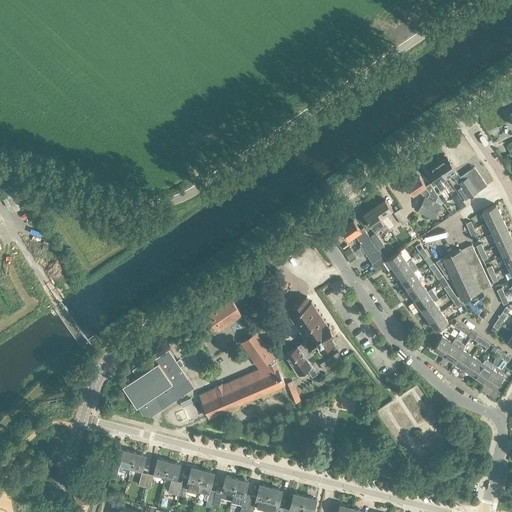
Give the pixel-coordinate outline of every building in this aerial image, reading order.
[(492,141),(504,136),(500,127),(488,132),(492,141)] [(448,157),(438,163),(447,178),(453,174),(456,179),(455,179),(458,183),(459,181),(461,185),(456,188),(464,201),(470,197),(488,185),(475,166),(461,176),(448,157)] [(438,163),(429,169),(442,189),(446,186),(443,181),(447,178),(438,163)] [(434,218),(441,204),(443,201),(430,183),(426,185),(420,175),(406,184),(413,195),(421,190),(425,196),(418,210),(434,218)] [(385,199),(375,206),(390,228),(394,225),(387,214),(393,210),(385,199)] [(497,203),(483,210),(489,221),(502,215),(497,203)] [(375,206),(364,213),(371,224),(371,225),(375,231),(381,227),(384,232),(389,228),(390,228),(375,206)] [(402,224),(408,220),(400,208),(394,212),(402,224)] [(502,215),(489,221),(494,232),(507,226),(502,215)] [(384,255),(370,235),(370,236),(364,227),(360,229),(354,220),(341,229),(349,240),(356,235),(360,242),(361,243),(360,244),(372,263),(384,255)] [(471,221),(466,223),(469,230),(474,228),(471,221)] [(511,236),(507,226),(494,232),(499,243),(511,237),(511,236)] [(474,228),(469,230),(473,238),(478,235),(474,228)] [(511,237),(499,243),(504,254),(511,250),(511,237)] [(420,242),(415,245),(420,252),(425,249),(421,243),(420,242)] [(481,243),(476,245),(479,252),(484,250),(481,243)] [(472,244),(461,249),(462,249),(437,261),(448,278),(452,276),(462,299),(481,291),(481,290),(491,285),(472,244)] [(356,255),(350,247),(344,251),(350,259),(356,255)] [(425,249),(420,252),(424,259),(425,258),(428,262),(432,259),(425,249)] [(484,250),(479,252),(483,260),(488,257),(484,250)] [(400,251),(393,256),(388,259),(395,270),(408,261),(407,261),(400,251)] [(414,271),(414,270),(418,268),(411,258),(407,261),(408,261),(395,270),(402,280),(414,271)] [(432,259),(428,262),(430,265),(429,265),(434,272),(438,269),(432,259)] [(490,274),(495,272),(491,265),(486,267),(490,274)] [(438,269),(434,272),(438,278),(443,275),(438,269)] [(414,271),(402,280),(409,290),(421,281),(414,271)] [(490,274),(493,282),(498,280),(495,272),(490,274)] [(421,281),(409,290),(416,300),(428,291),(421,281)] [(448,284),(444,287),(448,292),(452,289),(448,284)] [(500,296),(505,294),(502,287),(497,289),(500,296)] [(432,288),(428,291),(416,300),(423,310),(435,301),(435,300),(438,298),(432,288)] [(452,289),(448,292),(455,302),(459,299),(452,289)] [(503,304),(507,302),(509,302),(505,294),(500,296),(503,304)] [(285,354),(299,374),(308,368),(313,376),(317,372),(307,358),(314,353),(311,348),(312,348),(313,349),(314,348),(315,348),(318,346),(322,351),(335,342),(332,337),(335,335),(335,334),(336,333),(330,324),(329,325),(312,301),(310,302),(307,296),(289,309),(292,314),(291,315),(307,339),(299,345),(298,345),(285,354)] [(212,327),(215,332),(242,314),(232,299),(205,317),(209,323),(212,327)] [(435,301),(423,310),(430,320),(442,311),(435,301)] [(506,305),(502,312),(506,315),(511,308),(507,306),(506,305)] [(442,311),(430,320),(437,330),(449,321),(442,311)] [(502,312),(497,318),(502,322),(506,315),(502,312)] [(497,318),(493,325),(498,328),(502,322),(497,318)] [(464,325),(457,321),(454,326),(460,330),(464,325)] [(470,330),(464,325),(460,330),(467,334),(470,330)] [(275,357),(257,331),(243,340),(257,359),(258,361),(260,362),(262,362),(264,362),(267,360),(269,364),(275,362),(273,358),(275,357)] [(484,339),(477,334),(474,339),(481,343),(484,339)] [(434,347),(444,354),(453,342),(442,335),(434,347)] [(454,361),(463,349),(465,345),(455,338),(453,342),(444,354),(454,361)] [(484,339),(481,343),(487,348),(490,343),(484,339)] [(504,352),(497,348),(494,352),(501,357),(504,352)] [(195,387),(189,378),(170,349),(157,357),(155,354),(133,369),(138,376),(123,385),(137,406),(143,414),(151,416),(156,412),(164,407),(182,395),(195,387)] [(463,349),(454,361),(464,368),(473,355),(463,349)] [(320,363),(325,370),(325,371),(343,359),(337,351),(320,363)] [(504,352),(501,357),(508,361),(511,357),(504,352)] [(473,355),(464,368),(474,374),(483,362),(473,355)] [(485,381),(493,369),(496,365),(485,358),(483,362),(474,374),(485,381)] [(200,394),(209,416),(286,383),(280,369),(279,369),(276,361),(275,362),(269,364),(223,384),(223,382),(216,385),(217,386),(200,394)] [(493,369),(485,381),(495,388),(503,376),(493,369)] [(296,402),(301,400),(292,380),(287,382),(296,402)] [(123,449),(121,456),(116,455),(114,464),(111,476),(116,478),(119,466),(120,463),(131,466),(135,452),(123,449)] [(146,455),(135,452),(131,466),(143,469),(146,455)] [(154,472),(166,475),(169,461),(158,458),(154,472)] [(181,464),(169,461),(166,475),(172,477),(168,491),(173,492),(176,493),(178,494),(179,494),(182,482),(179,481),(176,480),(181,464)] [(197,491),(202,469),(191,466),(189,474),(184,473),(182,482),(179,494),(184,495),(186,488),(188,488),(188,489),(197,491)] [(214,472),(202,469),(197,491),(208,494),(206,501),(205,505),(211,507),(215,490),(210,488),(214,472)] [(144,485),(147,473),(142,471),(139,483),(144,485)] [(151,486),(154,474),(148,473),(145,485),(151,486)] [(231,500),(236,478),(225,475),(222,488),(220,497),(231,500)] [(248,481),(236,478),(231,500),(230,501),(242,504),(244,497),(244,495),(248,481)] [(259,484),(255,498),(255,500),(249,499),(246,511),(248,511),(252,511),(254,505),(265,508),(271,487),(259,484)] [(218,504),(220,497),(222,488),(216,486),(215,490),(211,507),(215,508),(216,504),(218,504)] [(282,490),(271,487),(265,508),(275,511),(282,511),(283,507),(278,506),(282,490)] [(290,507),(301,510),(305,495),(293,492),(290,507)] [(73,493),(68,505),(81,509),(80,511),(84,511),(89,498),(73,493)] [(305,495),(301,510),(300,511),(313,511),(317,498),(305,495)] [(246,511),(249,499),(244,497),(242,504),(239,511),(246,511)]
